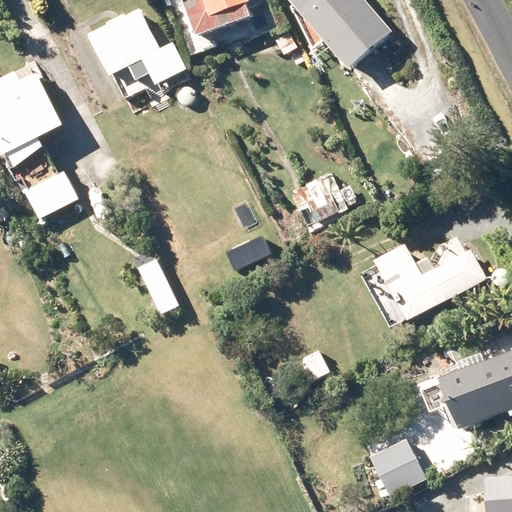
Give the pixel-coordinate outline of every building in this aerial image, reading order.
[(242,0),(172,0),(172,1),(173,0),(175,0),(188,37),(240,20),(235,5),(243,3),(242,0)] [(282,0),(341,70),(385,32),(358,0),(282,0)] [(83,36),(85,40),(71,47),(89,83),(123,66),(130,80),(145,72),(138,58),(154,50),(134,10),(83,36)] [(284,35),(272,41),(280,55),(292,49),(284,35)] [(52,172),(35,136),(57,126),(27,65),(0,77),(0,154),(1,154),(7,166),(10,165),(18,182),(29,177),(31,182),(52,172)] [(344,209),(343,206),(355,200),(348,185),(336,190),(330,175),(287,194),(303,228),(344,209)] [(400,245),(370,261),(402,321),(484,278),(470,250),(417,277),(400,245)] [(224,256),(195,272),(204,288),(232,272),(224,256)] [(161,262),(141,270),(159,314),(179,307),(161,262)] [(511,348),(433,380),(452,430),(511,407),(511,348)] [(300,359),(306,371),(300,375),(305,383),(326,372),(315,351),(300,359)] [(402,439),(365,458),(386,498),(422,479),(402,439)] [(511,511),(511,477),(478,480),(480,511),(511,511)]
